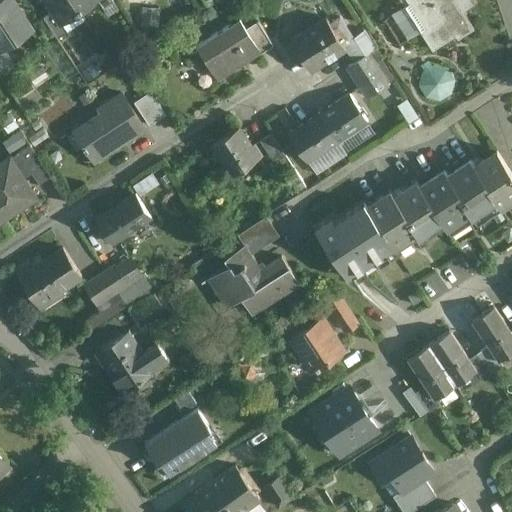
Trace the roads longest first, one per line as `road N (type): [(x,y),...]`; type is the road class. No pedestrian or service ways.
road 1 (residential): [(0,254),(281,63)]
road 2 (residential): [(511,80),(436,128),(374,151),(287,212)]
road 3 (residential): [(0,323),(89,433)]
road 4 (residential): [(511,261),(396,337)]
